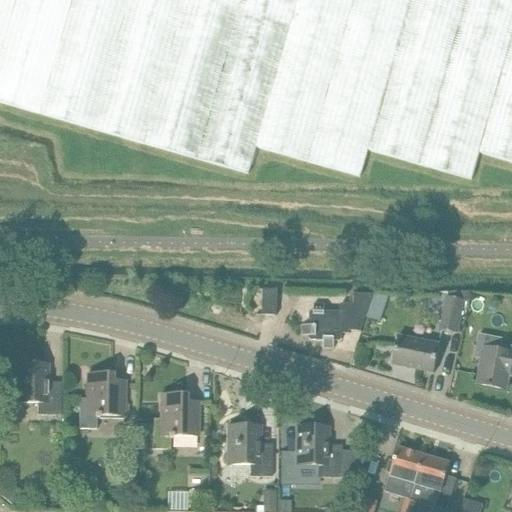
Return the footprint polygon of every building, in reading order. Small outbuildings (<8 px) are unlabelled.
[(511,0),(0,0),(0,103),(249,175),(256,148),(360,178),(368,151),(472,180),(480,154),(511,162),(511,0)] [(263,290),(263,291),(262,316),(276,316),(278,291),(263,290)] [(350,332),(361,332),(373,294),(353,293),(353,304),(339,303),(339,311),(324,311),(324,304),(314,303),(314,311),(309,311),(309,326),(302,326),(301,336),(309,336),(309,338),(311,341),(324,341),(323,349),(334,349),(334,341),(340,341),(342,339),(342,334),(350,334),(350,332)] [(440,330),(458,334),(465,301),(447,297),(440,330)] [(434,374),(438,355),(440,345),(398,336),(392,366),(421,371),(421,369),(433,372),(433,374),(434,374)] [(484,348),(481,365),(477,384),(507,390),(509,376),(511,376),(511,347),(501,346),(501,351),(484,348)] [(48,389),(48,366),(16,365),(15,403),(37,403),(37,415),(61,416),(61,389),(48,389)] [(112,376),(87,375),(87,399),(80,399),(79,430),(97,430),(97,419),(99,418),(99,416),(125,417),(125,383),(112,382),(112,376)] [(160,420),(153,420),(153,450),(170,450),(170,439),(173,439),(173,437),(198,437),(199,403),(186,403),(186,396),(161,396),(160,420)] [(139,424),(139,436),(151,436),(151,424),(139,424)] [(272,451),(260,450),(260,428),(228,427),(227,465),(249,465),(249,477),(272,478),(272,451)] [(284,456),(284,484),(317,485),(317,478),(341,479),(341,452),(328,451),(328,429),(296,428),(295,457),(284,456)] [(406,499),(411,501),(415,485),(424,456),(398,448),(394,462),(390,462),(387,472),(390,474),(385,493),(406,499)] [(424,456),(415,485),(411,501),(406,499),(402,511),(412,511),(416,502),(446,511),(456,480),(446,477),(450,464),(424,456)] [(21,491),(10,482),(0,494),(0,495),(10,504),(21,491)] [(275,511),(276,492),(262,493),(262,508),(254,508),(254,511),(275,511)] [(355,511),(373,511),(377,502),(360,497),(355,511)]
